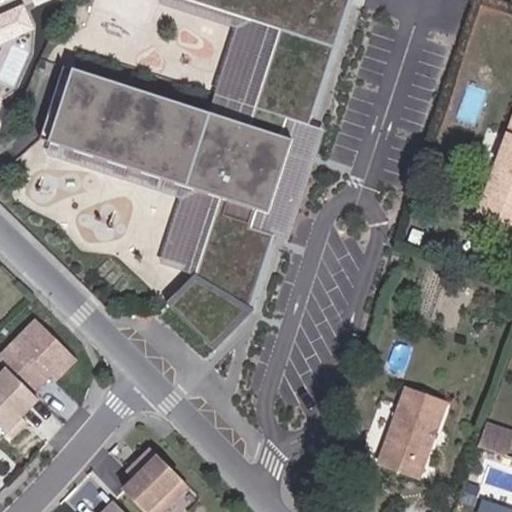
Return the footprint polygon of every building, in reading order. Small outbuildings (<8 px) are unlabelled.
[(324,122),(364,0),(193,0),(290,32),(260,125),(83,67),(60,138),(70,141),(237,196),(212,273),(183,301),(228,346),(265,308),(287,236),(265,228),(269,217),(272,207),(284,211),(307,137),(296,133),(299,123),(302,114),(324,122)] [(0,47),(47,27),(37,3),(0,19),(0,103),(16,97),(0,61),(0,47)] [(332,152),(340,127),(324,122),(302,114),(299,123),(296,133),(307,137),(284,211),(272,207),(269,217),(265,228),(287,236),(303,241),(332,152)] [(212,273),(237,196),(70,141),(66,154),(196,196),(175,261),(212,273)] [(511,216),(511,151),(489,207),(511,216)] [(80,350),(38,308),(0,346),(0,350),(9,360),(35,385),(53,365),(59,371),(80,350)] [(41,391),(35,385),(9,360),(0,369),(0,416),(13,429),(29,412),(24,408),(41,391)] [(449,418),(461,392),(421,375),(392,450),(431,466),(445,431),(442,426),(446,419),(449,418)] [(511,421),(497,415),(490,434),(511,442),(511,421)] [(156,511),(190,478),(154,440),(131,463),(137,470),(127,480),(156,511)] [(136,511),(117,492),(97,511),(89,511),(86,508),(81,511),(136,511)]
